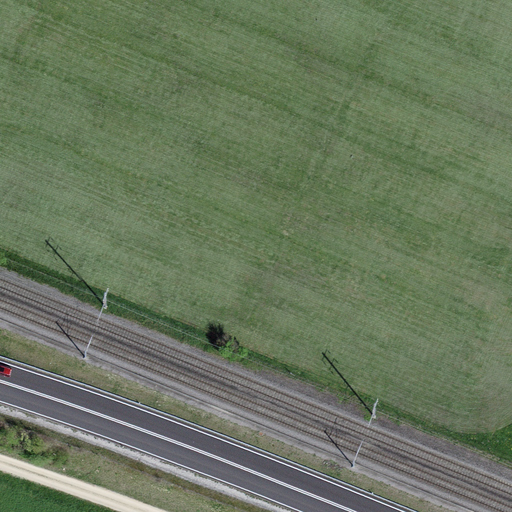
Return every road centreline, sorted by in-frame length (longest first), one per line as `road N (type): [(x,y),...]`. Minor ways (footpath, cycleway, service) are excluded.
road 1 (trunk): [(353,511),(0,381)]
road 2 (track): [(0,462),(143,511)]
